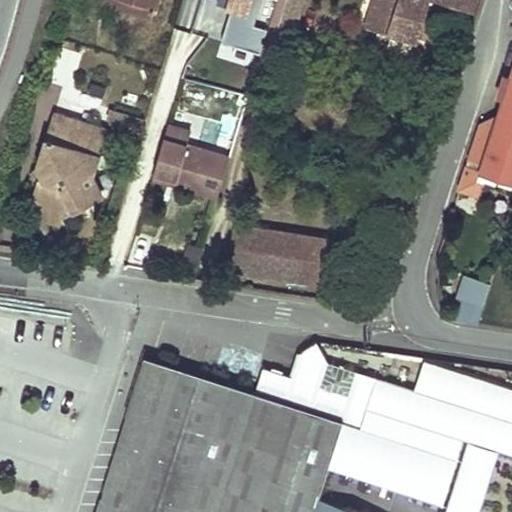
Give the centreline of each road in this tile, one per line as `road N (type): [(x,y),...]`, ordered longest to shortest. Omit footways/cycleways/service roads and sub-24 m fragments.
road 1 (residential): [(494,0),(411,265),(411,296),(416,319),(434,333),(511,347)]
road 2 (residential): [(0,272),(363,326)]
